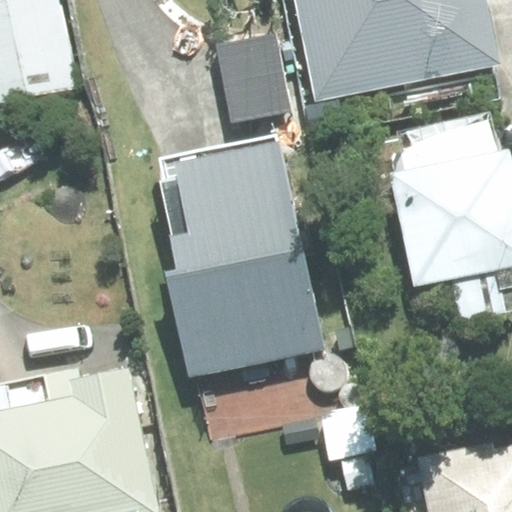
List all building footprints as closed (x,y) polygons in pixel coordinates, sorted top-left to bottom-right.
[(0,0),(0,106),(82,91),(64,0),(0,0)] [(321,104),(309,107),(314,132),(348,125),(343,97),(506,66),(493,0),(287,0),(297,55),(310,52),(321,104)] [(425,174),(402,178),(422,291),(459,285),(467,324),(511,316),(507,291),(511,290),(511,157),(504,159),(497,116),(418,129),(425,174)] [(180,205),(187,239),(182,241),(188,276),(178,279),(198,378),(334,351),(293,146),(187,168),(193,202),(180,205)] [(0,389),(0,511),(166,511),(140,374),(85,385),(83,373),(0,389)] [(373,410),(324,418),(333,465),(381,457),(373,410)] [(504,446),(427,461),(436,511),(511,511),(511,453),(505,455),(504,446)]
